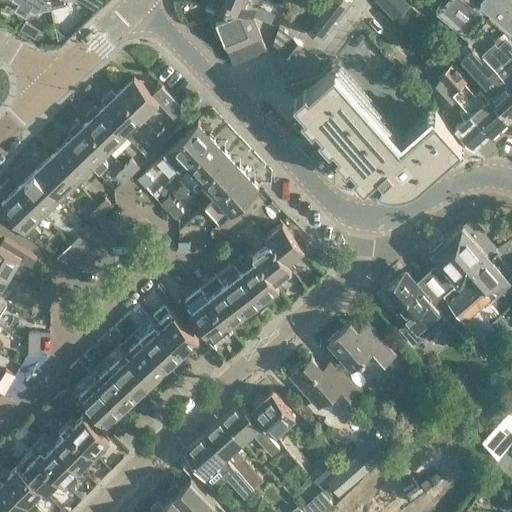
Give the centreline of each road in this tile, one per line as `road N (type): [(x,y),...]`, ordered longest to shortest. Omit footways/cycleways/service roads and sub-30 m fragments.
road 1 (residential): [(97,511),(166,439),(349,280),(366,221)]
road 2 (tertiary): [(366,221),(322,197),(138,4)]
road 3 (tertiary): [(366,221),(399,215),(472,179),(501,178)]
road 4 (secondary): [(44,91),(138,4)]
